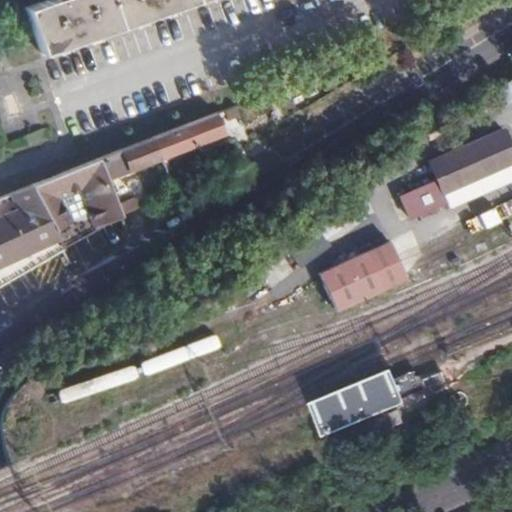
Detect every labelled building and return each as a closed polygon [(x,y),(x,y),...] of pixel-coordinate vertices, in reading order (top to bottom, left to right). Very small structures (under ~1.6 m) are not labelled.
[(48,0),(23,9),(39,53),(189,0),(48,0)] [(212,137),(205,118),(186,125),(194,144),(212,137)] [(194,144),(186,125),(127,148),(122,150),(127,165),(129,170),(194,144)] [(409,222),(448,205),(444,196),(509,168),(511,166),(511,148),(505,133),(429,165),(437,183),(400,199),(409,222)] [(102,157),(107,173),(127,165),(122,150),(102,157)] [(81,166),(88,185),(108,177),(107,173),(102,157),(81,166)] [(81,166),(43,180),(52,202),(89,189),(88,185),(81,166)] [(444,196),(448,205),(449,210),(511,182),(511,174),(509,168),(444,196)] [(0,283),(66,253),(30,185),(0,196),(0,283)] [(330,219),(317,228),(327,241),(340,232),(330,219)] [(391,246),(320,278),(337,315),(407,284),(391,246)] [(393,378),(311,413),(325,447),(407,412),(393,378)]
